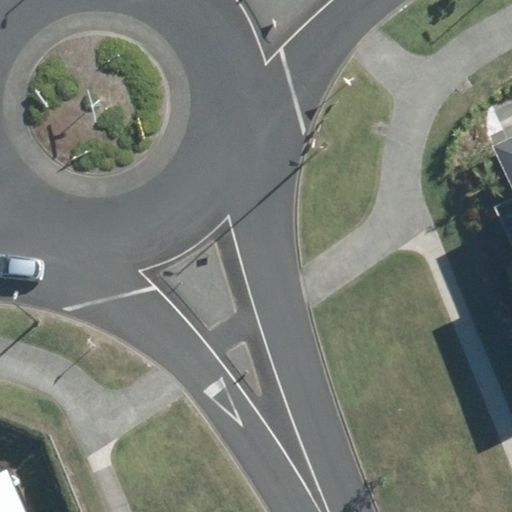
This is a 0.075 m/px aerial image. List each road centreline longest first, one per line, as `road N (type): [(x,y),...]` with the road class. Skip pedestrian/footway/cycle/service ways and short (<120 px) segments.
road 1 (tertiary): [(243,156),(301,288),(294,418)]
road 2 (tertiary): [(294,418),(213,347),(124,238)]
road 3 (tertiary): [(367,0),(248,142)]
road 4 (tertiary): [(219,0),(250,48),(257,84),(248,142)]
road 5 (tertiary): [(243,156),(197,211),(124,238)]
